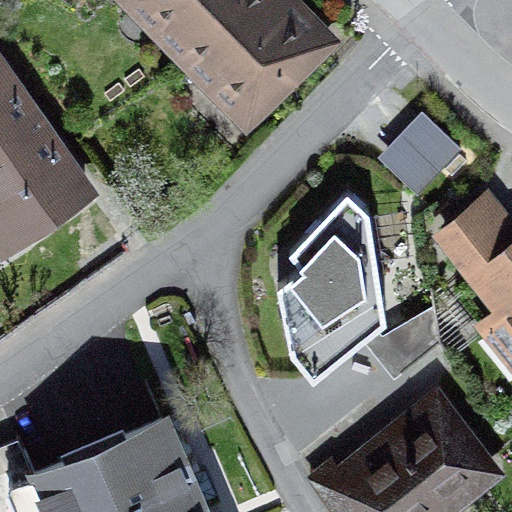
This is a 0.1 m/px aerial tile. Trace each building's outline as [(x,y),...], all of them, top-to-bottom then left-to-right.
[(145,0),(188,43),(231,0),(145,0)] [(273,0),(231,0),(188,43),(248,104),(313,40),(273,0)] [(0,146),(38,120),(0,65),(0,146)] [(422,115),(381,157),(417,191),(457,149),(422,115)] [(38,120),(0,146),(0,244),(19,231),(19,233),(85,187),(38,120)] [(292,350),(313,376),(386,317),(369,208),(347,188),(290,248),(302,263),(278,283),(292,350)] [(511,224),(492,201),(450,236),(511,310),(511,224)] [(422,511),(478,467),(432,410),(339,483),(323,464),(311,474),(337,511),(422,511)] [(203,511),(162,416),(32,470),(33,472),(11,481),(8,489),(18,511),(203,511)]
